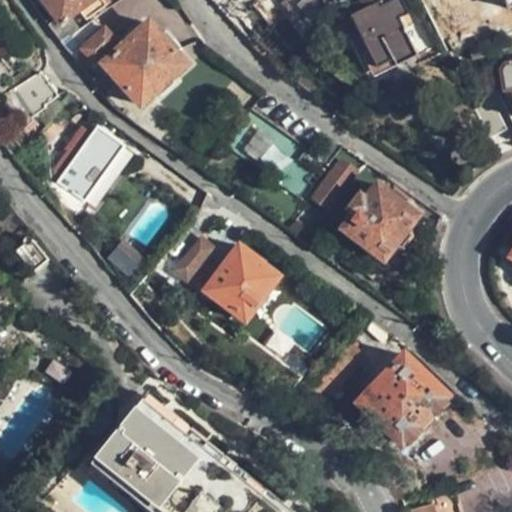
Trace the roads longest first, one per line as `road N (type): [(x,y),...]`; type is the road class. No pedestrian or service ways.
road 1 (residential): [(17,0),(61,67),(104,108),(421,345),(511,431)]
road 2 (residential): [(0,164),(121,320),(226,401),(310,442),(358,489),(363,511)]
road 3 (residential): [(183,0),(217,49),(474,216)]
road 4 (tertiary): [(474,216),(462,237),(461,292),(469,318),(511,365)]
